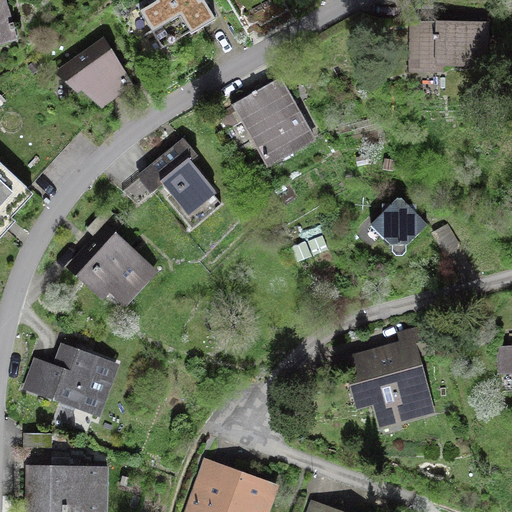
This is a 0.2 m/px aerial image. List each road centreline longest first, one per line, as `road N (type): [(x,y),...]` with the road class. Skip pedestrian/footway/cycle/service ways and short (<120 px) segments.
road 1 (residential): [(355,0),(128,127),(59,192),(8,304),(0,410)]
road 2 (residential): [(462,511),(244,433),(279,384),(325,342),(511,283)]
